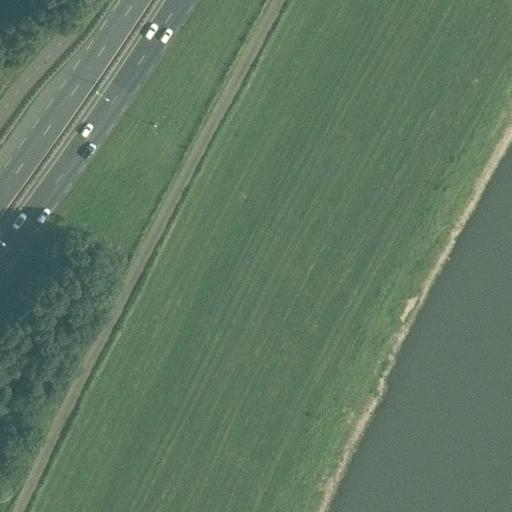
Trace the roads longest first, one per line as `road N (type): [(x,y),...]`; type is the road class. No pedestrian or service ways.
road 1 (trunk): [(0,258),(182,0)]
road 2 (trunk): [(138,0),(0,197)]
